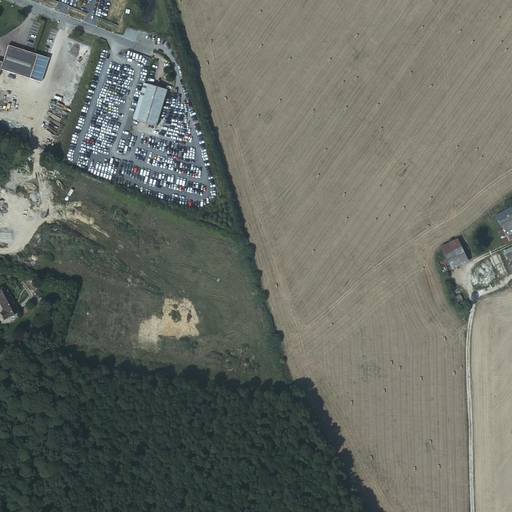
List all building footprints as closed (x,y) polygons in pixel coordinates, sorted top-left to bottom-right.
[(53,54),(13,42),(7,60),(0,57),(0,75),(3,76),(6,66),(46,78),(53,54)] [(82,56),(84,48),(77,47),(76,55),(82,56)] [(152,83),(154,75),(150,74),(138,112),(162,119),(171,89),(152,83)] [(173,81),(154,75),(152,83),(171,89),(173,81)] [(511,197),(498,205),(501,212),(511,205),(511,197)] [(506,221),(502,223),(508,235),(511,232),(511,205),(501,212),(506,221)] [(445,234),(450,246),(468,238),(462,226),(445,234)] [(474,251),(468,238),(450,246),(457,259),(474,251)] [(508,252),(511,250),(508,241),(481,254),(483,258),(487,257),(488,259),(491,257),(492,259),(508,252)] [(457,259),(450,246),(441,251),(447,264),(454,260),(457,259)] [(489,275),(511,263),(511,260),(508,252),(492,259),(484,263),(489,275)] [(454,260),(447,264),(444,265),(451,279),(454,277),(461,274),(454,260)] [(451,279),(444,265),(439,267),(446,281),(450,279),(451,279)] [(468,291),(464,282),(458,284),(462,293),(468,291)] [(23,308),(4,286),(0,288),(0,301),(6,309),(3,311),(9,318),(23,308)]
